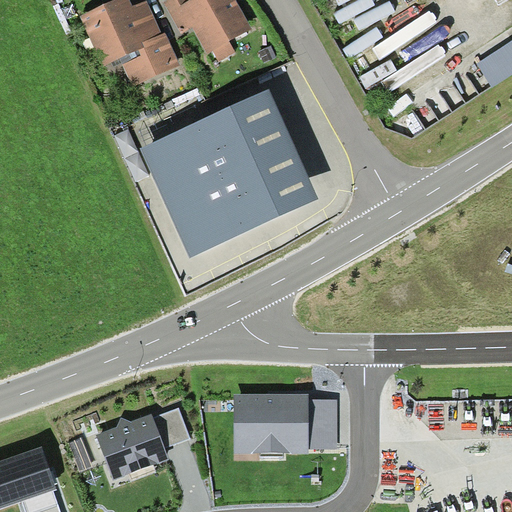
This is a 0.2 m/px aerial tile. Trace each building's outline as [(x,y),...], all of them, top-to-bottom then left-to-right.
[(188,0),(173,0),(165,4),(178,30),(188,25),(203,54),(207,52),(213,63),(229,55),(223,44),(244,34),(226,0),(198,0),(191,4),(188,0)] [(120,2),(79,21),(101,66),(136,50),(158,40),(142,8),(126,15),(120,2)] [(158,40),(136,50),(140,59),(121,68),(130,88),(171,68),(158,40)] [(495,89),(511,80),(511,49),(482,65),(495,89)] [(308,201),(264,105),(147,159),(191,255),(308,201)] [(272,396),(236,396),(236,453),(308,452),(308,448),(337,448),(337,399),(308,400),(308,395),(272,396)] [(132,422),(122,418),(118,427),(99,434),(115,479),(168,459),(165,449),(190,440),(178,408),(152,418),(151,415),(139,420),(132,422)] [(0,507),(23,499),(27,511),(60,511),(52,490),(57,488),(53,480),(42,447),(0,462),(0,507)]
